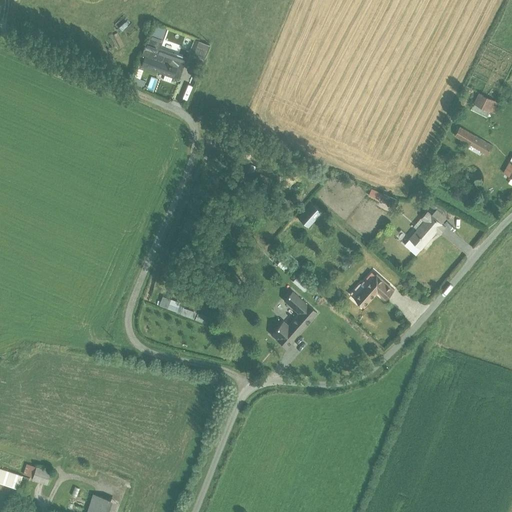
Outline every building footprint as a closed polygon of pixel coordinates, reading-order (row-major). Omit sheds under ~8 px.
[(210,45),(196,39),(190,53),(204,58),(210,45)] [(139,66),(169,80),(176,64),(146,51),(139,66)] [(489,114),(497,99),(480,90),(472,105),(489,114)] [(483,162),(492,147),(458,125),(448,140),(483,162)] [(511,159),(511,160),(503,174),(511,179),(511,159)] [(379,200),(381,193),(363,188),(361,194),(379,200)] [(306,202),(290,218),(300,229),(317,213),(306,202)] [(406,247),(418,257),(445,222),(432,212),(406,247)] [(394,294),(377,276),(354,299),(364,309),(381,293),(388,299),(394,294)] [(271,336),(285,348),(314,313),(293,295),(284,305),(298,316),(287,329),(281,324),(271,336)] [(47,483),(51,470),(27,463),(23,473),(0,466),(0,482),(18,488),(20,482),(27,484),(28,478),(47,483)] [(85,511),(118,511),(122,502),(94,491),(85,511)]
